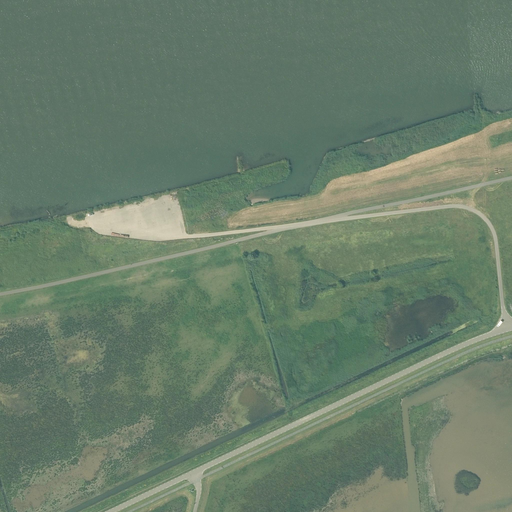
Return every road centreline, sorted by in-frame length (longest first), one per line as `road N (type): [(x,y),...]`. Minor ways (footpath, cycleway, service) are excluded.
road 1 (secondary): [(507,329),(197,470)]
road 2 (unclassified): [(507,329),(493,234),(477,212),(450,206),(275,230)]
